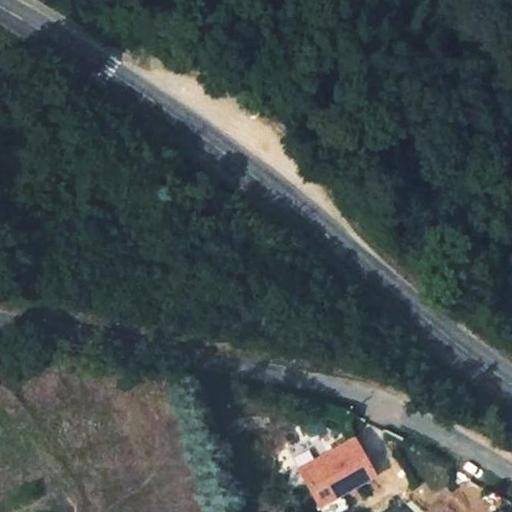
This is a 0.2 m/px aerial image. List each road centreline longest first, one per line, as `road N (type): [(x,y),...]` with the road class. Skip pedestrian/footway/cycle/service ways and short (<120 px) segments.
road 1 (tertiary): [(0,8),(101,67),(259,182),(511,389)]
road 2 (unclassified): [(0,319),(278,372),(383,405),(511,471)]
